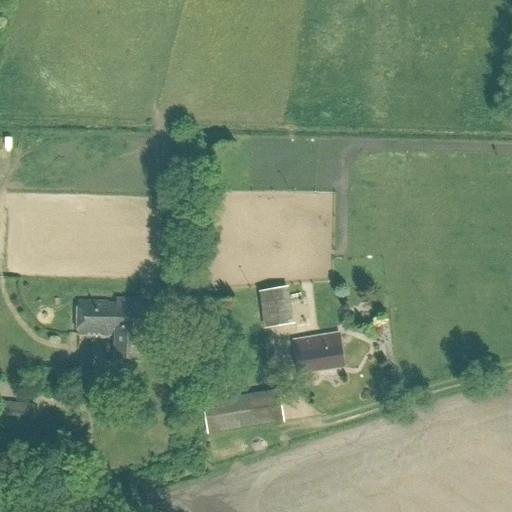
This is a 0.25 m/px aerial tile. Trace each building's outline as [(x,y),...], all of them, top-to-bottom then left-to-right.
[(180,278),(180,295),(201,295),(201,278),(180,278)] [(267,330),(297,326),(291,288),(261,293),(267,330)] [(145,329),(145,301),(120,301),(120,304),(81,305),(81,339),(120,338),(120,362),(147,362),(146,329),(145,329)] [(342,336),(301,341),(293,343),(297,373),(347,366),(342,336)] [(229,400),(227,388),(202,392),(209,436),(285,424),(280,391),(229,400)] [(34,429),(36,407),(5,403),(2,425),(34,429)]
